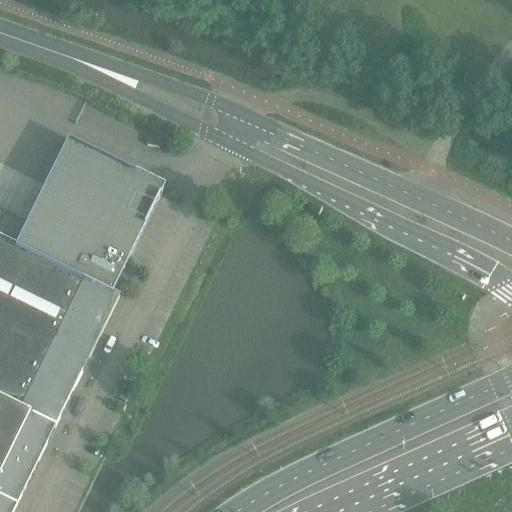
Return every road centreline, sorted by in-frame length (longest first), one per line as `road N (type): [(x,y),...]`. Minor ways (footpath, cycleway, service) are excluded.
road 1 (unclassified): [(45,511),(226,142)]
road 2 (unclassified): [(226,142),(511,286)]
road 3 (secondary): [(511,380),(271,486),(230,511)]
road 4 (unclassified): [(511,236),(243,109)]
road 5 (secondary): [(347,511),(511,434)]
road 6 (unclassified): [(243,109),(134,67),(91,67)]
road 7 (unclassified): [(91,67),(124,93),(226,142)]
